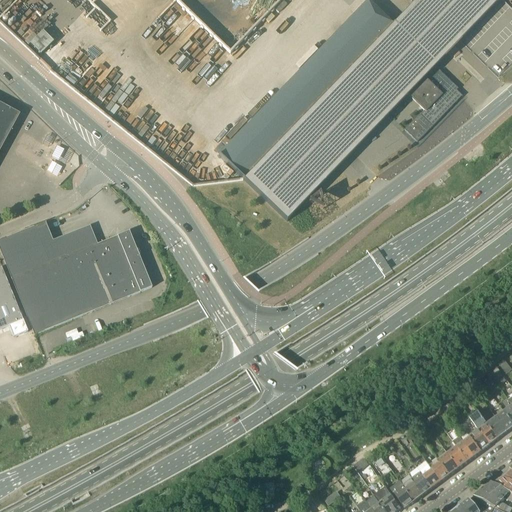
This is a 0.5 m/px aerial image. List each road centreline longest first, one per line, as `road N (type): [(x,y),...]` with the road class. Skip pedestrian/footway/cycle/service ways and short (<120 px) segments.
road 1 (primary): [(22,511),(290,360),(511,205)]
road 2 (unclassified): [(386,195),(238,292),(0,394)]
road 3 (unknown): [(346,0),(216,118),(202,121),(133,66),(145,0)]
road 4 (secondary): [(511,172),(260,348)]
road 5 (secondary): [(248,355),(0,490)]
road 6 (secondary): [(288,399),(511,236)]
road 7 (unknown): [(92,179),(143,231),(160,292),(46,351)]
road 8 (unclassified): [(260,348),(179,217),(117,156)]
road 9 (unclassified): [(104,167),(175,234),(248,355)]
road 10 (secondary): [(88,511),(288,399)]
road 11 (unclassified): [(117,156),(0,47)]
road 12 (unclassified): [(386,195),(511,97)]
road 13 (unknown): [(507,101),(395,0)]
road 14 (unclassified): [(0,67),(104,167)]
road 15 (unclassified): [(104,167),(60,207),(0,232)]
